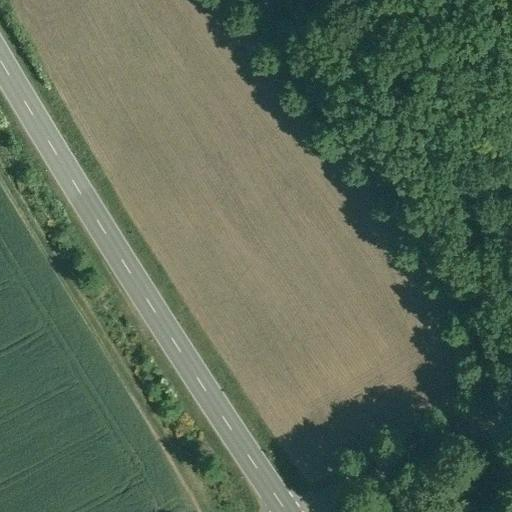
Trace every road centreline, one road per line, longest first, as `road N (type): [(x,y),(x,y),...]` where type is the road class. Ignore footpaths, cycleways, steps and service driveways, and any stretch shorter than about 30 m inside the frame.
road 1 (secondary): [(0,61),(285,511)]
road 2 (unclassified): [(240,0),(416,203),(466,296),(497,395)]
road 3 (residential): [(497,395),(338,511)]
